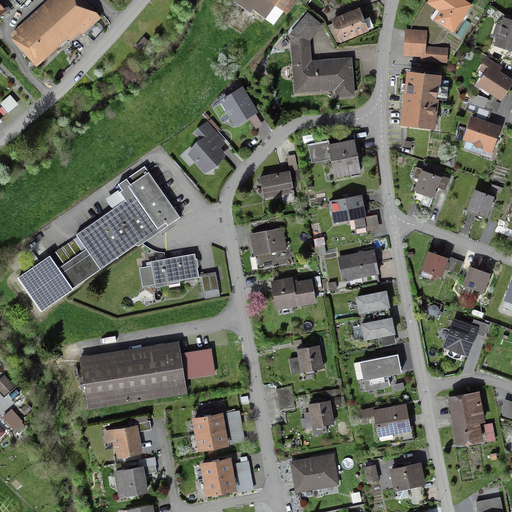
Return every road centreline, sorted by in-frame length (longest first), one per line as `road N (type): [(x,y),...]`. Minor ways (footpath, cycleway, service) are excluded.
road 1 (residential): [(278,511),(227,196),(288,127),(380,118)]
road 2 (residential): [(393,221),(448,511)]
road 3 (residential): [(0,141),(84,67),(141,0)]
road 4 (residential): [(393,221),(511,258)]
